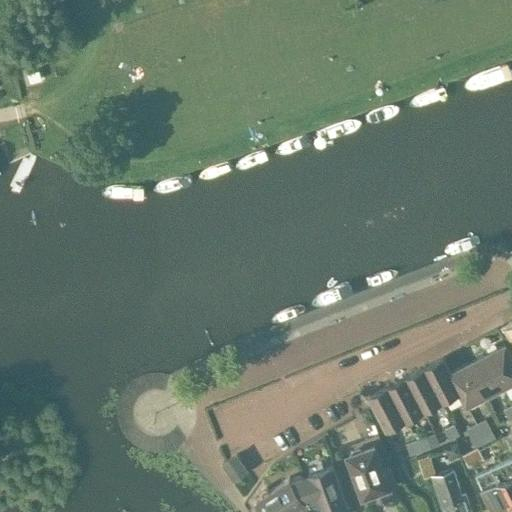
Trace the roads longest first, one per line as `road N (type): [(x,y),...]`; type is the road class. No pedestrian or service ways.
road 1 (residential): [(180,406),(506,277),(511,287)]
road 2 (residential): [(220,441),(511,297)]
